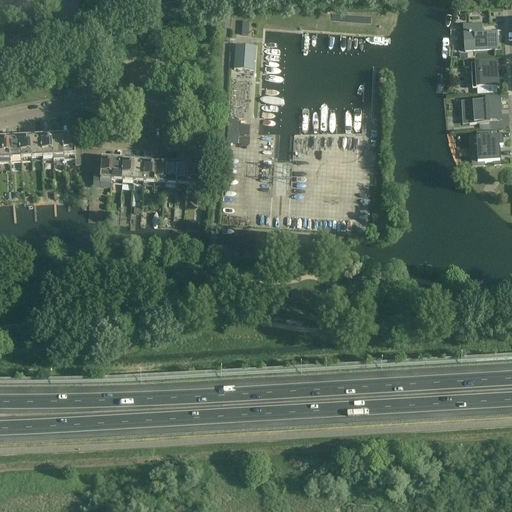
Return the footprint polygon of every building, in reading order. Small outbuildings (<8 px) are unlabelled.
[(482,33),(482,26),(464,27),(465,52),(497,51),(496,32),(482,33)] [(255,48),(235,47),(234,71),(253,72),(255,48)] [(498,71),(497,63),(471,65),(472,74),(474,74),(475,89),(496,88),(495,71),(498,71)] [(501,121),(499,98),(485,98),(485,101),(468,102),(469,126),(489,124),(489,122),(501,121)] [(239,124),(228,123),(228,133),(227,145),(231,145),(238,145),(239,138),(239,137),(238,137),(239,124)] [(476,140),(470,141),(471,165),(484,164),(493,164),(498,164),(497,148),(500,148),(503,148),(502,139),(498,139),(498,133),(476,134),(476,140)] [(74,135),(63,136),(63,139),(64,159),(75,158),(76,167),(80,167),(80,146),(74,146),(74,138),(74,135)] [(63,136),(52,137),(52,139),(53,159),(64,159),(63,139),(63,136)] [(41,137),(30,138),(30,140),(32,161),(43,160),(41,140),(41,137)] [(52,137),(41,137),(41,140),(43,160),(53,159),(52,139),(52,137)] [(30,138),(20,139),(20,141),(21,161),(32,161),(30,140),(30,138)] [(250,139),(239,138),(238,145),(238,146),(249,147),(250,139)] [(9,139),(0,139),(0,162),(10,162),(9,142),(9,139)] [(20,139),(9,139),(9,142),(10,162),(21,161),(20,141),(20,139)] [(94,167),(92,184),(101,185),(101,182),(111,183),(113,163),(113,160),(101,160),(101,162),(101,168),(94,167)] [(113,163),(111,183),(122,184),(123,164),(123,161),(113,160),(113,163)] [(123,164),(122,184),(133,185),(134,164),(135,162),(123,161),(123,164)] [(134,164),(133,185),(144,185),(145,165),(145,163),(135,162),(134,164)] [(145,165),(144,185),(154,186),(156,166),(156,164),(145,163),(145,165)] [(156,166),(154,186),(165,187),(167,167),(167,165),(156,164),(156,166)] [(167,167),(165,187),(176,188),(177,168),(177,165),(167,165),(167,167)] [(177,168),(176,188),(187,189),(188,169),(188,166),(177,165),(177,168)] [(188,169),(187,189),(198,190),(199,169),(200,167),(188,166),(188,169)]
